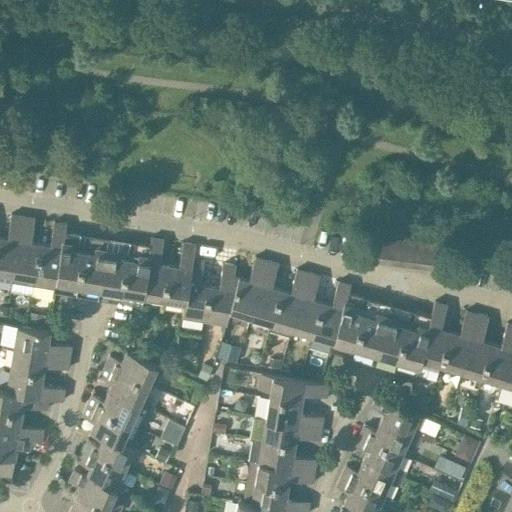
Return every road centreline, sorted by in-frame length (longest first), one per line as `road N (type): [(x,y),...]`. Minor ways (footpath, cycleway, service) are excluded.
road 1 (residential): [(105,215),(235,233),(394,279)]
road 2 (residential): [(320,511),(394,279)]
road 3 (residential): [(92,301),(78,388),(31,505)]
road 4 (residential): [(394,279),(511,312)]
